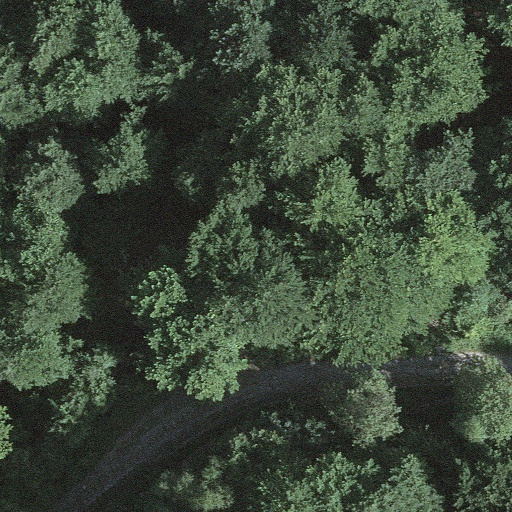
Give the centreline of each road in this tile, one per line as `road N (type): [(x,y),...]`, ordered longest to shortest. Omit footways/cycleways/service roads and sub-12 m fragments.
road 1 (track): [(68,511),(153,429),(205,398),(380,380),(511,378)]
road 2 (track): [(282,0),(148,67),(0,180)]
